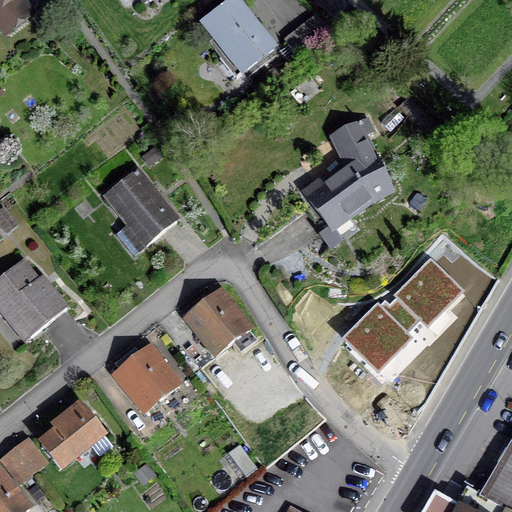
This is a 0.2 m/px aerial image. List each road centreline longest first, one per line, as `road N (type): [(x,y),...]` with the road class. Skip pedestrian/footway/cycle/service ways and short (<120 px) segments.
road 1 (residential): [(0,442),(234,264),(352,430),(418,475)]
road 2 (secondary): [(418,475),(511,319)]
